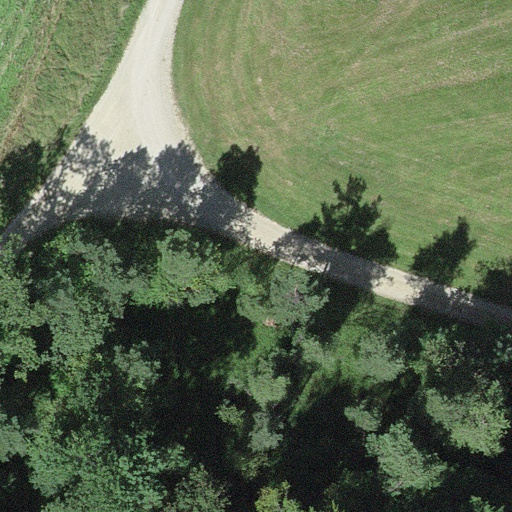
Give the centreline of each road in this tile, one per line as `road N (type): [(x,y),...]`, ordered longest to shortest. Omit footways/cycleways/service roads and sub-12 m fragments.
road 1 (track): [(511,340),(274,247),(99,163)]
road 2 (track): [(0,256),(99,163),(160,0)]
